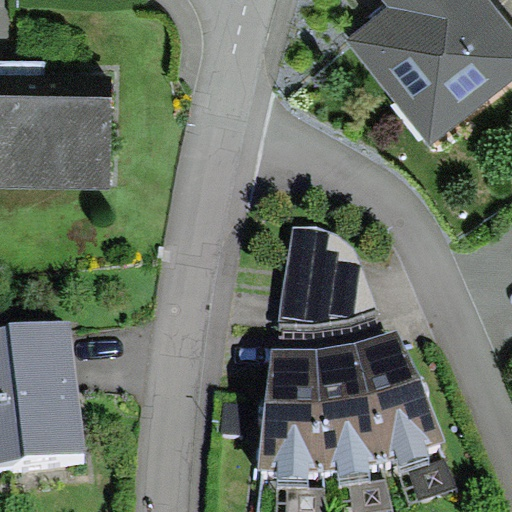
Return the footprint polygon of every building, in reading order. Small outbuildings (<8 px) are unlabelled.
[(511,0),(385,0),(391,7),(347,42),(432,146),(511,81),(511,0)] [(48,63),(0,63),(0,193),(117,193),(117,97),(48,97),(48,63)] [(318,226),(296,230),(283,324),(305,328),(331,328),(352,325),(366,319),(379,313),(355,248),(318,226)] [(0,334),(0,465),(85,456),(70,326),(0,334)] [(319,350),(275,351),(257,511),(408,511),(460,494),(398,332),(358,346),(319,350)]
